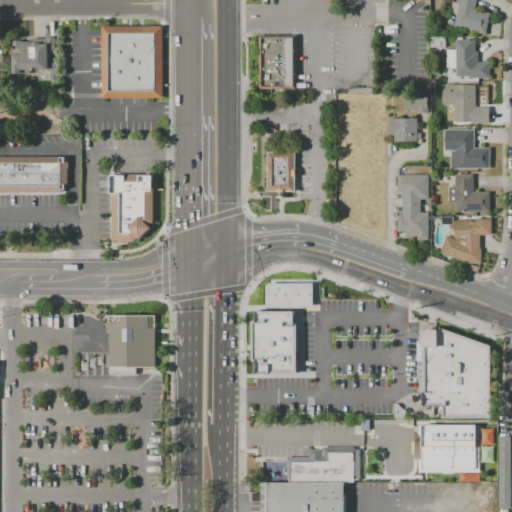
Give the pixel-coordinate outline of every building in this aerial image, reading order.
[(476,0),(474,11),(489,14),(485,34),(454,29),(457,16),(450,14),(452,2),(456,3),(456,0),(476,0)] [(102,99),(163,99),(163,27),(101,27),(102,99)] [(259,35),(296,35),(296,88),(259,88),(259,82),(258,82),(258,74),(259,74),(259,58),(258,58),(258,50),(259,50),(259,35)] [(445,37),(445,48),(430,48),(430,38),(445,37)] [(14,41),(22,41),(22,42),(33,42),(33,39),(46,39),(46,38),(55,38),(55,54),(48,54),(48,70),(30,70),(30,75),(13,76),(13,55),(14,55),(14,41)] [(476,82),(447,82),(447,69),(446,69),(446,50),(456,50),(456,40),(475,40),(475,52),(478,52),(478,63),(490,63),(490,79),(476,79),(476,82)] [(474,85),(474,94),(475,94),(475,108),(489,108),(489,124),(472,124),(472,122),(447,122),(447,98),(454,98),(454,85),(474,85)] [(427,97),(427,114),(404,114),(404,97),(427,97)] [(417,119),(417,133),(421,133),(421,139),(417,139),(417,142),(394,142),(394,135),(389,135),(389,119),(417,119)] [(474,129),(474,148),(490,148),(490,169),(458,170),(458,169),(450,169),(450,151),(445,151),(445,129),(474,129)] [(267,152),(295,152),(295,192),(266,192),(267,152)] [(0,157),(60,158),(65,158),(65,161),(68,161),(68,187),(65,187),(65,190),(63,190),(63,193),(0,193),(0,157)] [(139,241),(137,239),(133,243),(110,243),(110,175),(152,175),(152,192),(153,192),(153,224),(147,224),(151,229),(139,241)] [(428,175),(429,199),(421,199),(421,213),(428,212),(429,240),(418,240),(418,236),(405,236),(405,232),(398,232),(398,217),(403,217),(403,193),(398,193),(398,175),(428,175)] [(473,175),(473,192),(490,192),(490,212),(456,212),(456,203),(449,203),(449,187),(455,187),(455,175),(473,175)] [(492,219),(492,235),(480,235),(480,249),(481,249),(481,264),(471,264),(441,253),(447,236),(454,239),(454,221),(476,221),(475,219),(492,219)] [(268,284),(314,284),(314,305),(268,305),(268,284)] [(255,312),(294,312),(295,325),(297,325),(297,375),(269,375),(269,370),(256,370),(256,362),(251,362),(251,323),(256,323),(255,312)] [(136,375),(110,375),(110,367),(107,367),(107,355),(110,355),(110,329),(107,329),(107,323),(110,323),(110,316),(156,316),(156,368),(136,368),(136,375)] [(425,325),(493,344),(492,414),(424,414),(425,325)] [(511,415),(499,415),(499,384),(504,384),(504,392),(508,392),(508,403),(511,403),(511,415)] [(418,473),(479,473),(479,426),(418,426),(418,473)] [(481,445),(492,444),(492,429),(480,429),(481,445)] [(511,509),(499,509),(499,437),(510,437),(511,509)] [(492,447),(481,446),(480,462),(492,462),(492,447)] [(287,457),(309,457),(309,450),(323,450),(323,447),(354,447),(354,450),(360,450),(360,480),(353,481),(353,483),(344,483),(287,483),(287,457)] [(344,483),(344,511),(261,511),(261,483),(287,483),(344,483)]
